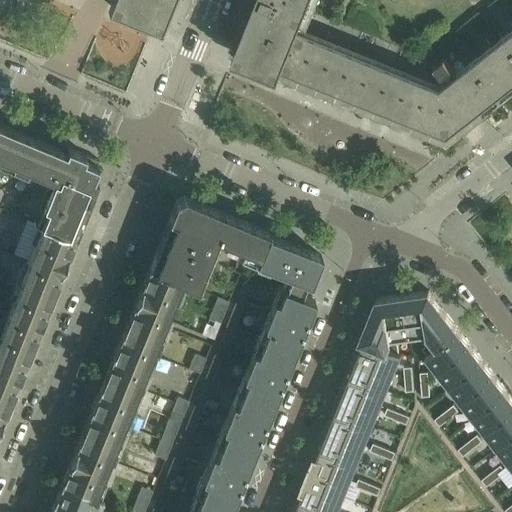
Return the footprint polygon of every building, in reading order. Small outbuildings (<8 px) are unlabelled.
[(110,0),(107,7),(159,28),(170,0),(110,0)] [(309,0),(256,0),(233,58),(279,77),(282,71),(299,28),(306,9),(309,0)] [(485,112),(511,91),(511,30),(455,75),(451,70),(453,68),(445,57),(435,65),(443,75),(445,74),(450,79),(442,86),(299,28),(282,71),(451,139),(478,118),(477,118),(485,111),(485,112)] [(58,148),(0,123),(0,157),(46,177),(58,148)] [(63,150),(58,148),(46,177),(53,180),(43,206),(47,208),(41,222),(35,220),(33,224),(73,240),(102,168),(98,166),(98,165),(97,165),(99,160),(65,146),(63,150)] [(197,289),(211,256),(218,239),(242,248),(239,256),(257,263),(258,262),(269,234),(270,232),(184,196),(176,199),(149,268),(181,282),(197,289)] [(0,331),(32,344),(73,240),(33,224),(31,228),(39,232),(0,328),(0,331)] [(321,256),(269,234),(258,262),(290,274),(285,288),(301,294),(306,281),(310,283),(321,256)] [(160,336),(181,282),(149,268),(127,322),(160,336)] [(256,276),(248,273),(241,292),(248,295),(256,276)] [(306,321),(315,300),(301,294),(285,288),(281,287),(276,301),(272,300),(262,322),(267,324),(261,338),(294,351),(302,331),(306,321)] [(461,331),(430,291),(421,292),(427,335),(432,342),(437,348),(438,349),(461,331)] [(427,335),(421,292),(404,295),(410,338),(427,335)] [(410,338),(404,295),(386,297),(392,340),(410,338)] [(209,319),(220,323),(229,301),(218,296),(209,319)] [(392,340),(386,297),(377,298),(360,340),(388,351),(389,349),(390,345),(392,340)] [(227,347),(242,310),(259,316),(262,308),(238,299),(220,344),(227,347)] [(160,336),(127,322),(105,377),(138,390),(160,336)] [(0,422),(32,344),(0,331),(0,422)] [(439,372),(473,346),(461,331),(438,349),(437,348),(428,355),(426,356),(439,372)] [(286,373),(294,351),(261,338),(255,352),(251,350),(242,374),(246,375),(240,390),(273,404),(282,382),(286,373)] [(402,354),(399,353),(389,349),(388,351),(360,340),(354,357),(394,373),(402,354)] [(428,355),(437,348),(432,342),(423,349),(428,355)] [(398,344),(390,345),(389,349),(399,353),(398,344)] [(451,388),(485,361),(473,346),(439,372),(451,388)] [(189,368),(200,372),(206,358),(195,353),(189,368)] [(222,360),(214,357),(199,395),(207,398),(222,360)] [(387,390),(394,373),(354,357),(347,374),(387,390)] [(462,403),(497,376),(485,361),(451,388),(462,403)] [(414,379),(413,367),(405,367),(405,378),(406,379),(414,379)] [(429,380),(429,372),(421,372),(422,384),(430,384),(429,380)] [(380,408),(387,390),(347,374),(340,392),(380,408)] [(474,418),(508,391),(496,376),(497,376),(462,403),(474,418)] [(116,442),(138,390),(105,377),(84,429),(116,442)] [(414,391),(414,379),(406,379),(406,391),(414,391)] [(430,396),(430,384),(422,384),(423,396),(430,396)] [(265,424),(273,404),(240,390),(235,403),(231,402),(221,426),(225,427),(219,443),(252,456),(261,433),(265,424)] [(486,433),(511,412),(511,396),(508,391),(474,418),(486,433)] [(373,426),(380,408),(340,392),(332,410),(373,426)] [(172,411),(183,416),(189,401),(178,396),(172,411)] [(450,418),(459,411),(457,407),(454,404),(445,412),(450,418)] [(396,419),(399,412),(388,407),(386,411),(385,415),(396,419)] [(201,411),(194,408),(179,446),(186,449),(201,411)] [(366,444),(373,426),(332,410),(325,428),(366,444)] [(409,420),(410,416),(399,412),(396,419),(407,424),(409,420)] [(440,426),(450,418),(445,412),(435,419),(438,422),(440,426)] [(498,448),(511,437),(511,412),(486,433),(498,448)] [(154,454),(165,459),(180,422),(169,417),(154,454)] [(358,462),(366,444),(325,428),(318,445),(358,462)] [(116,442),(84,429),(62,483),(95,496),(116,442)] [(473,448),(483,441),(480,438),(478,434),(468,442),(473,448)] [(510,463),(511,461),(511,437),(498,448),(510,463)] [(219,443),(215,441),(210,454),(214,455),(204,480),(200,478),(195,492),(199,494),(231,507),(244,475),(252,456),(219,443)] [(464,456),(473,448),(468,442),(459,449),(461,452),(464,456)] [(382,455),(385,447),(374,443),(372,446),(371,450),(382,455)] [(351,479),(358,462),(318,445),(311,463),(351,479)] [(394,455),(396,452),(385,447),(382,455),(393,459),(394,455)] [(158,498),(165,501),(180,463),(173,460),(158,498)] [(344,497),(351,479),(311,463),(304,481),(344,497)] [(497,478),(506,471),(504,468),(501,465),(492,472),(497,478)] [(487,486),(497,478),(492,472),(482,479),(485,483),(487,486)] [(367,491),(370,483),(359,478),(358,482),(356,486),(367,491)] [(329,511),(338,511),(344,497),(304,481),(297,499),(329,511)] [(95,496),(62,483),(50,511),(98,511),(103,500),(95,496)] [(380,491),(382,487),(370,483),(367,491),(378,495),(380,491)] [(133,508),(141,511),(144,511),(153,490),(142,486),(133,508)] [(229,511),(231,507),(199,494),(193,508),(189,506),(186,511),(229,511)] [(329,511),(297,499),(291,511),(329,511)]
